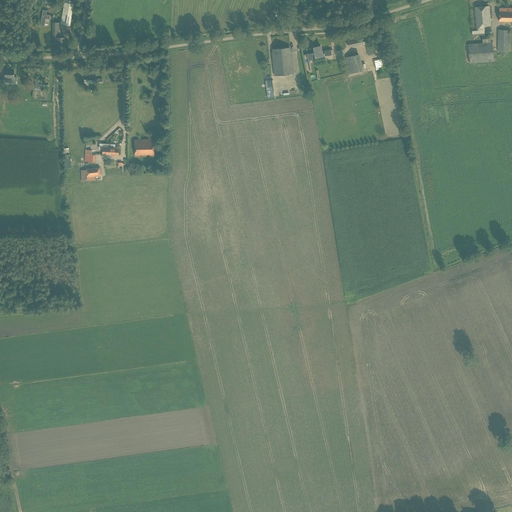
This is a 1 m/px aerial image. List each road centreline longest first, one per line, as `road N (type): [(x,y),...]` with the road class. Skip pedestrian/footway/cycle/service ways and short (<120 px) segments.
road 1 (unclassified): [(0,57),(111,55),(345,25),(428,0)]
road 2 (track): [(68,226),(57,57)]
